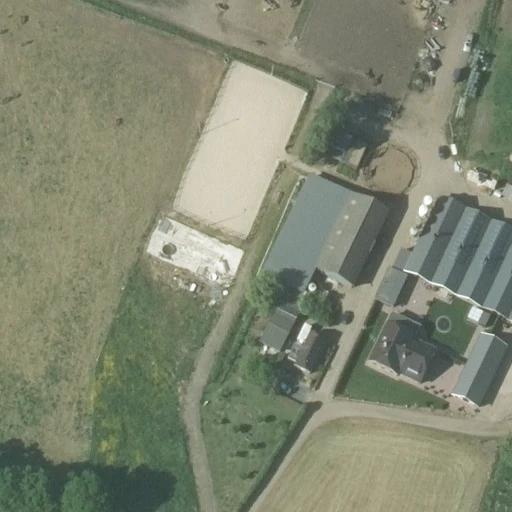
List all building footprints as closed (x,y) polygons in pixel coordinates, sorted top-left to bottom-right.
[(493,195),(498,181),(451,164),(446,178),(493,195)] [(306,269),(343,193),(310,176),(270,260),(303,277),(306,269)] [(388,216),(343,193),(306,269),(352,292),(388,216)] [(511,236),(436,202),(423,232),(404,275),(511,324),(511,236)] [(160,217),(144,254),(227,289),(243,253),(160,217)] [(375,312),(400,317),(406,285),(381,280),(375,312)] [(404,303),(418,308),(423,295),(409,289),(404,303)] [(289,299),(284,296),(279,307),(298,316),(300,317),(305,306),(309,297),(294,290),(289,299)] [(272,293),(269,300),(276,303),(279,296),(272,293)] [(298,316),(279,307),(273,318),(292,327),(293,327),(298,316)] [(437,327),(448,342),(467,328),(457,313),(437,327)] [(273,318),(272,317),(259,345),(279,355),(292,327),(273,318)] [(409,326),(391,317),(368,366),(395,379),(397,376),(419,386),(434,353),(413,343),(417,335),(407,330),(409,326)] [(324,343),(310,336),(302,352),(294,348),(288,361),(296,365),(294,370),(308,376),(324,343)] [(481,339),(453,398),(477,410),(505,351),(481,339)]
